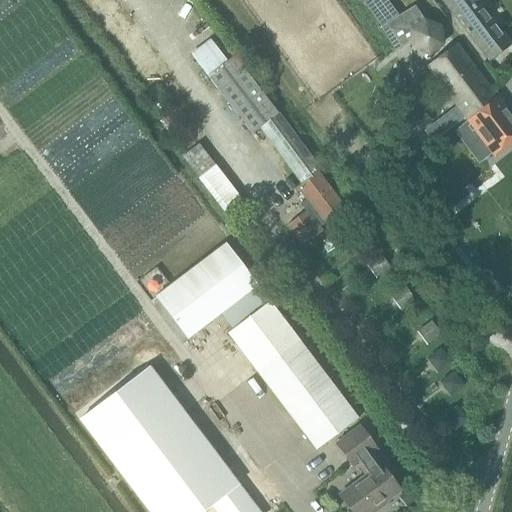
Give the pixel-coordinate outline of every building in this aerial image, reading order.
[(441,0),(489,62),(510,45),(476,0),(441,0)] [(252,134),(259,129),(302,186),(298,188),(307,199),(301,204),(307,212),(288,227),(303,245),(322,231),(320,228),(345,208),(318,173),(321,170),(234,56),(227,62),(210,40),(191,55),(252,134)] [(427,68),(457,107),(432,127),(443,140),(453,132),(468,122),(477,133),(467,141),(480,159),(491,151),(494,156),(497,154),(500,156),(511,146),(511,117),(457,46),(427,68)] [(198,145),(182,157),(199,179),(215,166),(198,145)] [(229,216),(244,204),(215,166),(199,179),(229,216)] [(226,243),(156,297),(189,340),(259,286),(226,243)] [(375,277),(389,266),(380,255),(366,265),(375,277)] [(402,311),(415,301),(406,288),(392,298),(402,311)] [(316,449),(359,417),(270,301),(228,333),(258,373),(316,449)] [(427,344),(440,334),(431,322),(418,332),(427,344)] [(441,349),(430,357),(439,370),(450,362),(441,349)] [(149,511),(202,511),(211,505),(216,511),(258,511),(238,485),(239,485),(149,368),(80,421),(149,511)] [(443,380),(453,393),(464,385),(454,372),(443,380)] [(447,414),(458,426),(467,418),(456,406),(447,414)] [(404,409),(387,422),(400,439),(417,427),(404,409)] [(400,490),(371,453),(376,449),(360,427),(337,444),(354,466),(357,464),(366,476),(341,495),(353,511),(371,511),(376,509),(378,511),(387,505),(385,502),(400,490)]
